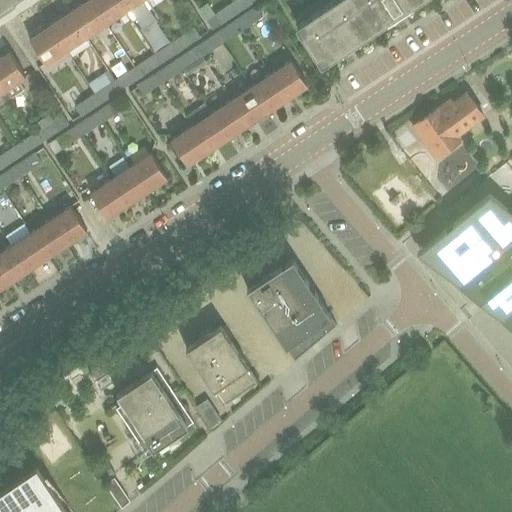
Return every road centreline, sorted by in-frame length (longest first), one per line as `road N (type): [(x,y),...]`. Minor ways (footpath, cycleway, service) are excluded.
road 1 (tertiary): [(0,355),(304,151)]
road 2 (residential): [(171,511),(422,299)]
road 3 (tertiary): [(304,151),(511,12)]
road 4 (residential): [(422,299),(304,151)]
road 5 (residential): [(422,299),(511,398)]
